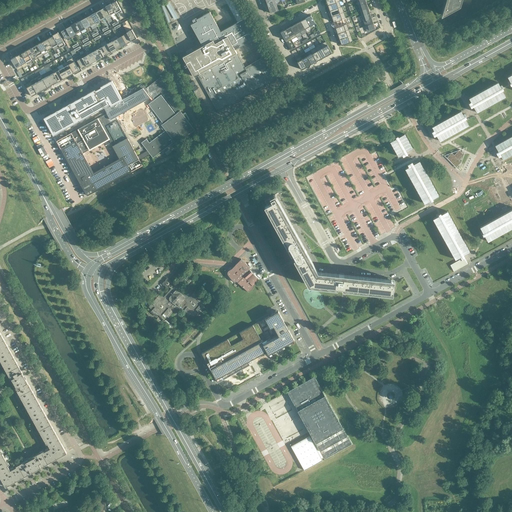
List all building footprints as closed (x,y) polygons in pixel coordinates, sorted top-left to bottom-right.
[(444,0),(441,14),(460,3),(461,0),(444,0)] [(122,11),(116,1),(111,4),(115,12),(117,14),(122,11)] [(339,1),(328,5),(330,11),(341,7),(339,1)] [(115,12),(111,4),(106,7),(106,6),(110,15),(115,12)] [(278,10),(277,5),(268,8),(270,13),(278,10)] [(110,15),(106,6),(101,9),(105,17),(107,20),(112,17),(110,15)] [(341,7),(330,11),(332,16),(344,12),(342,7),(341,7)] [(105,17),(101,9),(96,12),(100,20),(105,17)] [(100,20),(96,12),(91,15),(95,23),(96,23),(100,20)] [(184,52),(181,54),(186,63),(183,64),(186,68),(188,67),(194,77),(197,75),(216,109),(218,112),(221,110),(238,101),(243,98),(249,95),(251,94),(251,95),(255,93),(254,92),(256,91),(260,88),(264,87),(277,79),(264,57),(245,67),(235,50),(255,39),(251,33),(254,31),(252,27),(249,29),(244,19),(237,22),(221,31),(213,18),(210,12),(197,19),(196,19),(197,21),(194,23),(191,25),(202,46),(199,48),(199,46),(198,46),(190,51),(185,53),(184,52)] [(344,12),(332,16),(334,22),(346,18),(344,12)] [(95,23),(91,15),(86,18),(90,26),(95,23)] [(311,15),(306,18),(310,26),(315,23),(311,15)] [(90,26),(86,18),(81,20),(85,28),(86,28),(90,26)] [(310,26),(306,18),(301,21),(305,29),(310,26)] [(346,18),(334,22),(336,28),(347,24),(348,24),(346,18)] [(85,28),(81,20),(76,23),(80,31),(81,31),(85,28)] [(305,29),(301,21),(296,24),(302,35),(307,32),(305,29)] [(80,31),(76,23),(74,24),(72,25),(71,26),(75,34),(76,34),(80,31)] [(375,29),(373,23),(365,26),(362,27),(364,32),(375,29)] [(302,35),(296,24),(291,26),(297,37),(297,38),(302,35)] [(347,24),(336,28),(338,33),(349,30),(347,24)] [(75,34),(71,26),(66,29),(70,37),(71,37),(75,34)] [(291,26),(286,29),(291,39),(292,40),(297,37),(291,26)] [(70,37),(66,29),(61,31),(65,39),(70,37)] [(132,29),(127,32),(127,33),(132,41),(137,38),(132,29)] [(286,29),(280,32),(290,50),(293,49),(289,41),(291,39),(286,29)] [(349,30),(338,33),(339,39),(351,35),(349,30)] [(65,45),(58,33),(53,36),(60,48),(65,45)] [(132,41),(127,33),(122,36),(127,44),(132,41)] [(351,35),(339,39),(341,45),(353,41),(351,35)] [(60,48),(53,36),(51,37),(48,39),(53,47),(55,51),(60,48)] [(122,47),(117,38),(116,36),(111,39),(112,41),(117,49),(122,47)] [(127,44),(122,36),(117,38),(122,47),(122,46),(124,45),(126,44),(127,44)] [(48,50),(53,47),(48,39),(46,40),(43,41),(48,50)] [(48,50),(43,41),(41,43),(37,44),(44,55),(49,52),(48,50)] [(117,49),(112,41),(107,44),(112,52),(114,51),(116,50),(116,49),(117,49)] [(325,41),(320,44),(327,56),(332,53),(325,41)] [(44,55),(37,44),(34,46),(32,47),(38,58),(44,55)] [(112,52),(107,44),(102,47),(107,55),(112,52)] [(320,44),(315,47),(322,59),(327,56),(320,44)] [(38,58),(32,47),(27,50),(33,61),(38,58)] [(107,55),(102,47),(97,49),(97,50),(102,58),(107,55)] [(315,47),(310,50),(311,50),(317,61),(322,59),(315,47)] [(33,61),(27,50),(22,53),(28,64),(33,61)] [(102,58),(97,50),(92,52),(97,60),(102,58)] [(310,50),(305,53),(312,64),(314,63),(314,64),(317,62),(316,61),(310,50)] [(92,63),(87,55),(86,54),(86,52),(81,55),(87,66),(92,63)] [(97,60),(92,52),(87,55),(92,63),(97,60)] [(28,64),(22,53),(16,56),(23,67),(23,68),(28,65),(28,64)] [(305,53),(300,55),(307,67),(307,68),(310,66),(310,65),(312,64),(305,53)] [(87,66),(81,55),(76,58),(82,69),(87,66)] [(300,55),(295,58),(301,70),(307,67),(300,55)] [(23,67),(16,56),(11,59),(17,70),(23,67)] [(67,61),(69,64),(74,73),(79,70),(72,58),(67,61)] [(69,64),(64,67),(69,76),(74,73),(69,64)] [(58,70),(59,70),(57,67),(52,70),(58,82),(63,79),(58,70)] [(69,76),(64,67),(59,70),(58,70),(63,79),(69,76)] [(58,82),(52,70),(51,69),(41,75),(48,87),(58,82)] [(48,87),(41,75),(30,81),(31,82),(37,93),(48,87)] [(95,91),(95,90),(59,110),(59,109),(44,118),(44,119),(53,135),(54,135),(110,104),(111,106),(123,100),(112,81),(112,80),(101,87),(95,91)] [(37,93),(31,82),(25,85),(32,96),(37,93)] [(152,96),(153,98),(161,92),(176,112),(181,108),(177,103),(179,101),(166,84),(164,82),(150,93),(152,96)] [(477,111),(477,112),(478,112),(480,111),(481,110),(483,109),(485,108),(486,107),(488,106),(489,106),(491,104),(491,105),(492,104),(494,103),(495,103),(495,102),(497,101),(498,101),(500,99),(500,100),(501,99),(503,98),(504,98),(506,96),(506,95),(505,93),(503,90),(504,90),(504,89),(504,88),(503,87),(504,87),(503,85),(500,86),(498,82),(497,83),(496,83),(495,84),(493,85),(492,85),(490,86),(489,87),(487,88),(486,88),(484,90),(484,89),(483,90),(481,91),(480,91),(481,92),(478,93),(477,93),(478,93),(475,94),(475,95),(473,96),(472,96),(470,98),(470,97),(469,98),(470,98),(471,101),(470,102),(469,103),(469,104),(470,105),(471,107),(472,108),(472,107),(473,107),(474,106),(476,110),(477,111)] [(195,130),(188,121),(189,120),(185,112),(183,114),(180,111),(176,114),(161,94),(155,99),(148,104),(163,124),(162,125),(163,126),(161,127),(162,130),(164,129),(166,130),(149,143),(146,139),(141,143),(153,158),(174,141),(176,144),(195,130)] [(73,132),(57,141),(87,196),(143,165),(140,160),(150,154),(147,151),(138,156),(112,110),(78,129),(73,132)] [(437,135),(440,141),(469,125),(466,119),(467,118),(467,117),(466,116),(467,115),(466,113),(464,114),(461,110),(432,126),(434,130),(433,131),(432,131),(433,134),(435,136),(436,135),(437,135)] [(413,148),(405,133),(399,137),(398,135),(398,136),(397,136),(396,137),(396,136),(394,137),(395,139),(391,141),(399,156),(402,154),(403,156),(404,156),(406,155),(408,154),(408,152),(407,151),(413,148)] [(504,159),(511,154),(511,135),(496,145),(497,148),(499,151),(496,152),(497,154),(498,155),(499,157),(502,156),(504,159)] [(470,136),(433,157),(451,190),(467,182),(456,164),(479,151),(470,136)] [(439,195),(420,160),(414,164),(413,162),(413,161),(410,163),(408,164),(409,166),(406,168),(425,203),(429,201),(430,203),(432,202),(432,201),(433,200),(434,200),(433,198),(439,195)] [(489,169),(481,173),(496,200),(504,196),(489,169)] [(474,196),(459,205),(468,221),(483,212),(474,196)] [(286,214),(277,199),(266,205),(274,220),(297,261),(309,282),(311,282),(310,284),(346,288),(393,293),(394,280),(348,275),(318,272),(308,254),(286,214)] [(485,235),(488,241),(511,227),(511,209),(480,227),(483,231),(481,232),(482,234),(483,233),(483,235),(484,236),(485,235)] [(433,218),(456,259),(459,257),(461,259),(463,258),(465,257),(466,257),(465,256),(464,254),(470,251),(448,210),(442,214),(441,213),(440,213),(439,214),(439,213),(436,214),(437,216),(433,218)] [(423,224),(406,233),(424,265),(440,256),(423,224)] [(453,268),(454,271),(468,263),(467,260),(465,257),(463,258),(461,259),(451,264),(453,268)] [(259,280),(250,270),(250,268),(248,266),(241,259),(235,265),(232,268),(229,270),(228,271),(228,272),(227,273),(228,273),(228,274),(229,275),(229,277),(230,277),(231,278),(232,279),(234,281),(235,282),(236,280),(238,282),(248,292),(249,292),(250,291),(251,291),(251,290),(252,290),(253,289),(253,288),(254,287),(254,286),(253,285),(259,280)] [(205,298),(195,290),(194,291),(192,290),(193,289),(189,286),(185,290),(182,288),(194,275),(190,271),(179,282),(181,283),(179,285),(176,282),(163,297),(160,294),(157,297),(155,296),(150,301),(152,303),(148,307),(152,310),(151,312),(156,317),(158,315),(163,320),(166,316),(168,317),(173,312),(172,311),(175,308),(177,309),(179,309),(180,307),(184,310),(183,311),(189,316),(190,314),(194,317),(198,312),(200,314),(205,308),(203,306),(207,303),(203,300),(205,298)] [(279,344),(281,347),(294,340),(289,330),(288,331),(284,325),(285,325),(284,321),(278,311),(265,318),(275,337),(267,341),(257,323),(202,353),(218,382),(219,382),(250,364),(248,360),(254,357),(257,357),(279,344)] [(12,354),(10,349),(6,342),(0,345),(0,359),(1,360),(12,354)] [(19,365),(16,361),(12,354),(1,360),(7,372),(19,365)] [(25,377),(21,370),(19,365),(7,372),(9,376),(8,377),(11,383),(13,382),(14,384),(14,385),(13,386),(16,392),(17,391),(20,395),(32,389),(25,377)] [(245,380),(247,378),(248,379),(256,374),(253,368),(251,369),(249,365),(247,366),(249,370),(244,372),(246,375),(243,377),(245,380)] [(287,391),(289,394),(304,423),(309,432),(310,432),(324,459),(325,459),(352,444),(316,379),(315,376),(287,391)] [(38,400),(35,396),(32,389),(20,395),(26,407),(38,400)] [(44,412),(42,407),(38,400),(26,407),(33,418),(44,412)] [(51,424),(48,419),(44,412),(33,418),(39,430),(51,424)] [(57,435),(55,431),(51,424),(39,430),(45,440),(46,439),(47,441),(57,435)] [(67,453),(61,442),(57,435),(47,441),(49,445),(53,443),(60,457),(67,453)] [(309,436),(291,446),(304,470),(323,460),(322,459),(324,458),(312,436),(310,437),(309,436)] [(60,457),(53,443),(49,445),(50,448),(42,453),(48,463),(60,457)] [(361,446),(308,475),(327,511),(380,481),(361,446)] [(25,476),(48,463),(42,453),(40,454),(40,453),(37,454),(37,453),(31,456),(32,457),(28,459),(28,458),(22,461),(23,462),(20,463),(21,464),(19,465),(25,476)] [(13,483),(5,469),(9,467),(7,463),(0,466),(0,476),(6,487),(13,483)] [(25,476),(19,465),(11,470),(9,467),(5,469),(13,483),(25,476)] [(103,511),(106,501),(106,500),(100,498),(97,510),(103,511)]
